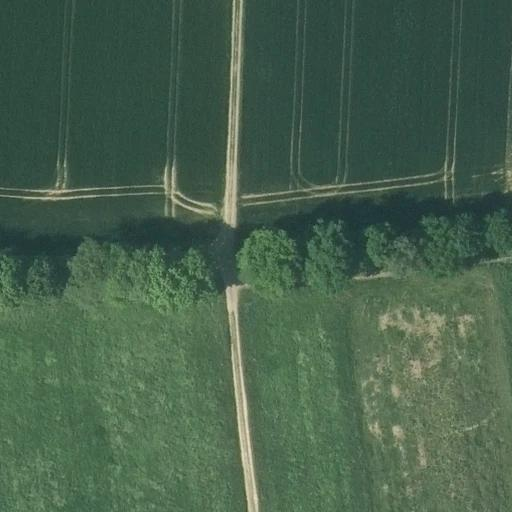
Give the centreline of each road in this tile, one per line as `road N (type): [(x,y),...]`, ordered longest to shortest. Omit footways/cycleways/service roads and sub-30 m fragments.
road 1 (track): [(228,282),(511,254)]
road 2 (track): [(226,259),(236,0)]
road 3 (track): [(252,511),(228,282)]
road 4 (track): [(226,259),(0,263)]
